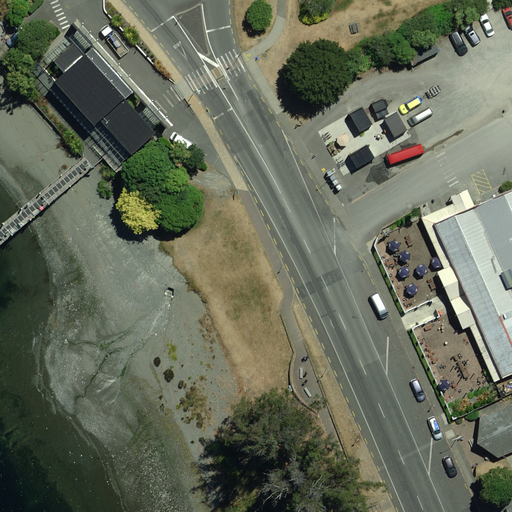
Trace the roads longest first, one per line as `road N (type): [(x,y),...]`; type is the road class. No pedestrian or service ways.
road 1 (residential): [(263,160),(424,511)]
road 2 (residential): [(263,160),(236,143),(150,0)]
road 3 (residential): [(214,0),(263,129),(263,160)]
